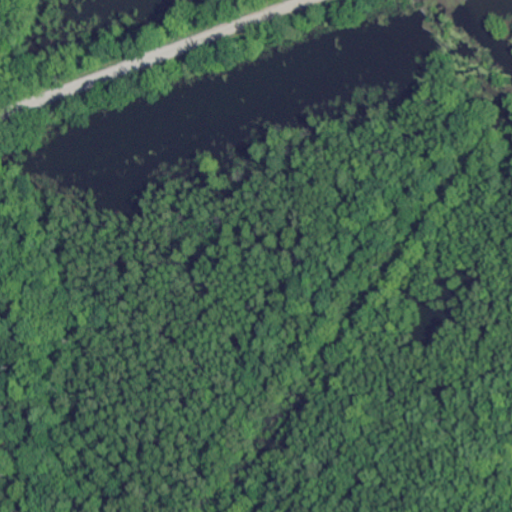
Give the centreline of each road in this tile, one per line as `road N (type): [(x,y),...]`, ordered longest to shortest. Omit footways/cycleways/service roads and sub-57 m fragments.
road 1 (residential): [(511,86),(200,511)]
road 2 (residential): [(0,119),(312,0)]
